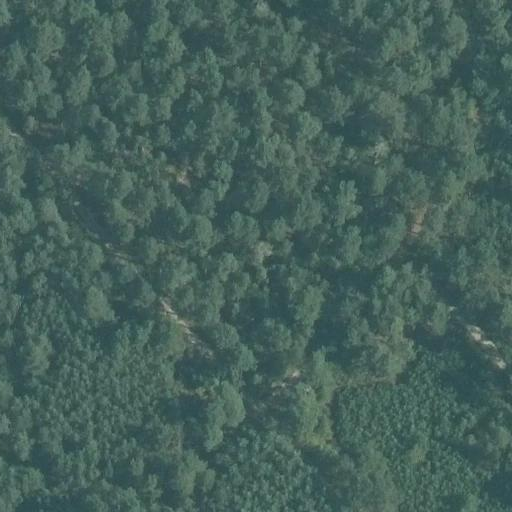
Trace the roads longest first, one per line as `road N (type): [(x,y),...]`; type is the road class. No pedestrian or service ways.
road 1 (track): [(262,413),(0,113)]
road 2 (track): [(396,270),(498,84),(511,34)]
road 3 (track): [(262,413),(396,270)]
road 4 (track): [(175,511),(262,413)]
road 5 (track): [(349,511),(262,413)]
